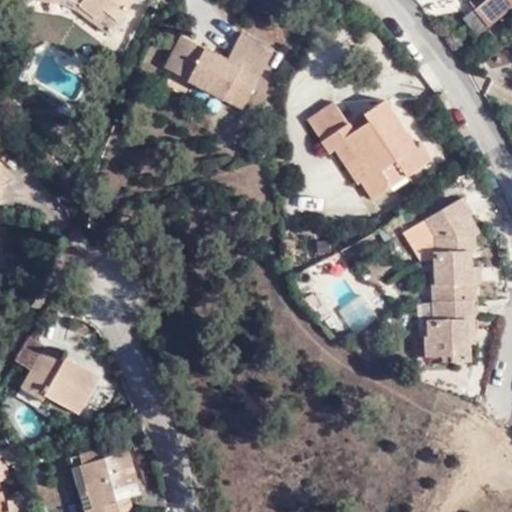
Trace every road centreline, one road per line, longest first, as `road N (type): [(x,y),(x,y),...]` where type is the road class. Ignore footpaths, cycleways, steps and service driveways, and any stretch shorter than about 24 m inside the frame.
road 1 (residential): [(182,511),(169,432),(97,286)]
road 2 (residential): [(511,186),(494,142),(391,0)]
